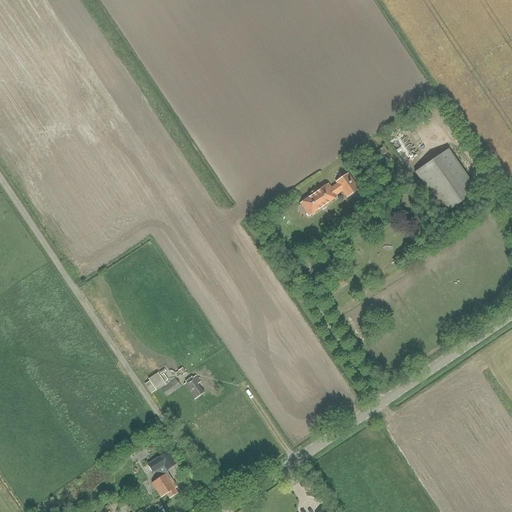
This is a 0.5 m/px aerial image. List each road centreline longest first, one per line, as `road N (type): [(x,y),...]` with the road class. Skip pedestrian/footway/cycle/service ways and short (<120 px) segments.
road 1 (track): [(225,511),(0,176)]
road 2 (unclassified): [(221,511),(511,314)]
